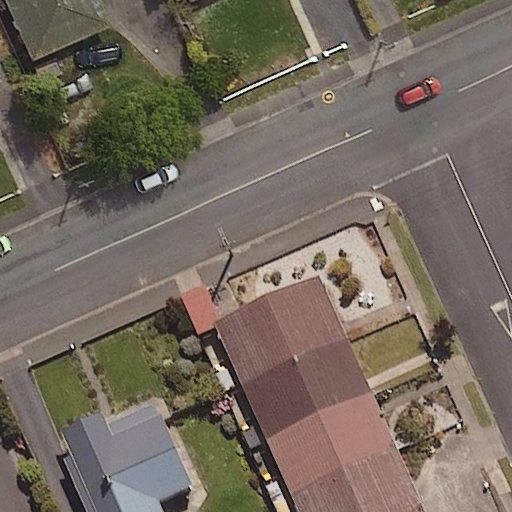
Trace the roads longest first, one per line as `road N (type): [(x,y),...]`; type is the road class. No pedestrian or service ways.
road 1 (secondary): [(0,296),(428,105)]
road 2 (residential): [(511,291),(428,105)]
